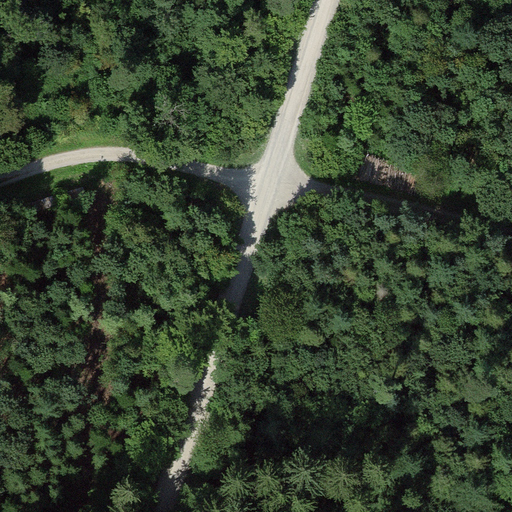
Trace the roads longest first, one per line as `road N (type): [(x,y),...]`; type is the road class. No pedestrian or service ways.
road 1 (unclassified): [(328,0),(166,511)]
road 2 (track): [(511,238),(369,202),(109,157),(33,169),(0,184)]
